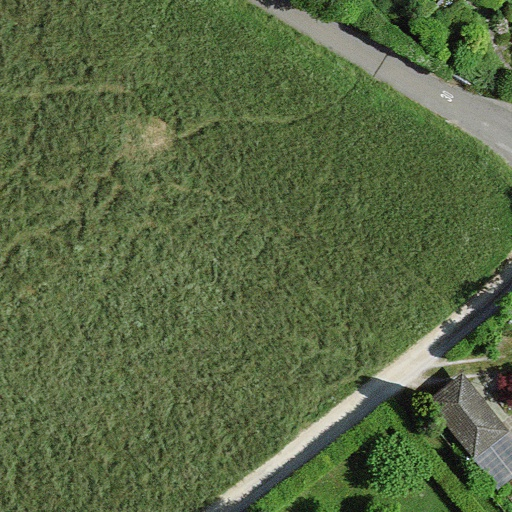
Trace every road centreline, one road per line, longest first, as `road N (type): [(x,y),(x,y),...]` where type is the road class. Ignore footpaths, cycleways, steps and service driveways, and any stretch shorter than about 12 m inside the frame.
road 1 (track): [(511,261),(474,318),(323,420),(209,511)]
road 2 (residential): [(280,0),(511,112)]
